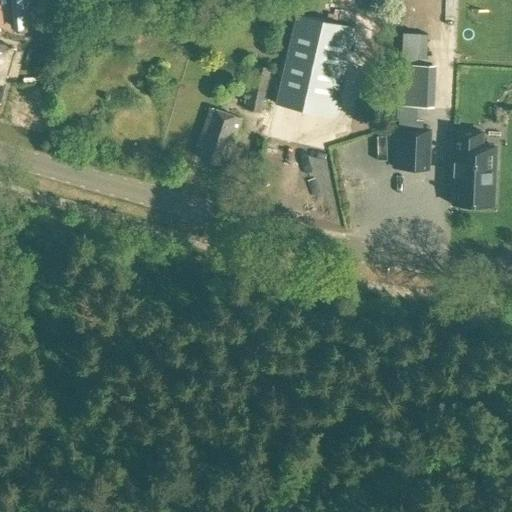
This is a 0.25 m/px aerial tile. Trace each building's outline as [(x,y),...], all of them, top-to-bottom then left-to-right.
[(29,0),(12,0),(15,30),(32,29),(29,0)] [(293,14),(272,104),(273,104),(333,118),(354,27),(293,14)] [(0,44),(0,93),(3,82),(2,82),(3,76),(5,76),(13,48),(0,44)] [(435,64),(397,63),(395,105),(433,107),(435,64)] [(260,113),(262,101),(269,69),(252,65),(242,109),(260,113)] [(233,135),(239,119),(209,109),(195,147),(202,149),(199,158),(216,164),(219,155),(226,157),(229,146),(227,144),(230,134),(233,135)] [(390,127),(390,166),(425,166),(425,127),(390,127)] [(483,128),(450,127),(449,184),(451,184),(450,203),(493,204),(494,142),(483,142),(483,128)]
